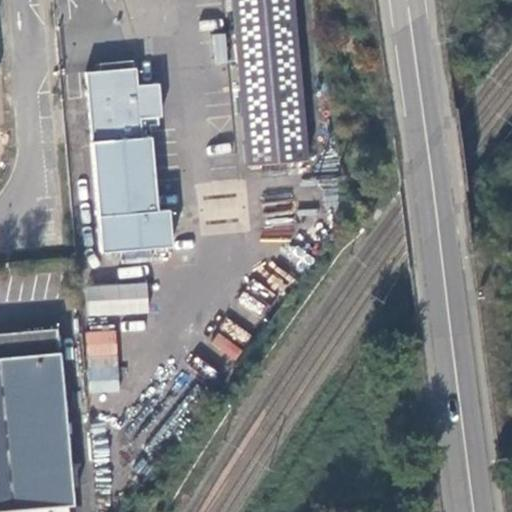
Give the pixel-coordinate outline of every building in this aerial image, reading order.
[(289,0),(229,0),(245,167),(305,163),(289,0)] [(101,72),(85,73),(100,252),(171,247),(168,211),(156,211),(148,126),(158,127),(157,119),(161,118),(158,84),(137,86),(136,70),(132,69),(131,63),(100,65),(101,72)] [(85,285),(85,313),(147,314),(147,286),(85,285)] [(0,511),(66,511),(66,507),(72,507),(56,330),(0,334),(0,511)] [(114,330),(84,333),(89,393),(119,390),(114,330)]
